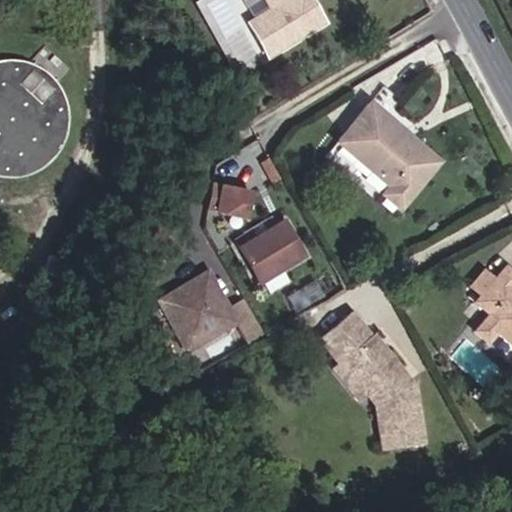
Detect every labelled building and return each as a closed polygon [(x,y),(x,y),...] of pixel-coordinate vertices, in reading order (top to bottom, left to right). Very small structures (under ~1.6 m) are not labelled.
[(249,22),(270,56),(328,20),(316,0),(267,0),(272,7),(249,22)] [(447,164),(373,100),(335,143),(398,188),(391,197),(411,214),(447,164)] [(203,202),(193,200),(188,224),(197,226),(203,202)] [(227,207),(203,202),(197,226),(222,232),(227,207)] [(241,303),(290,277),(270,240),(222,266),(241,303)] [(511,292),(510,291),(511,287),(511,279),(501,270),(490,281),(472,300),(467,305),(481,317),(474,324),(489,336),(499,345),(508,347),(511,350),(511,292)] [(461,291),(472,300),(490,281),(478,271),(461,291)] [(312,280),(285,297),(295,313),(322,296),(312,280)] [(188,290),(137,319),(159,358),(210,329),(188,290)] [(353,311),(317,340),(337,365),(333,371),(361,407),(366,400),(374,403),(382,451),(428,443),(421,386),(353,311)] [(226,321),(210,329),(229,364),(246,355),(226,321)] [(464,335),(479,347),(489,336),(474,324),(464,335)] [(353,422),(360,416),(335,383),(333,385),(328,389),(353,422)]
